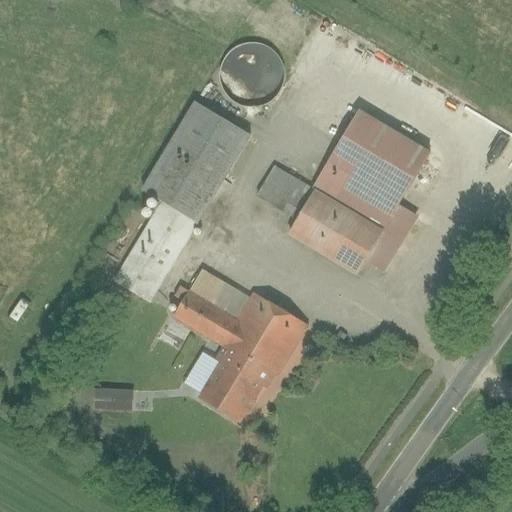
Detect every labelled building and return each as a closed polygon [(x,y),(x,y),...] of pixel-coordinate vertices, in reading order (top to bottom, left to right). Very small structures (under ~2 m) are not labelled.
[(163,196),(202,219),(251,135),(199,104),(149,187),(163,196)] [(292,225),(360,268),(433,152),(364,109),(292,225)] [(276,165),(258,193),(294,216),(312,187),(276,165)] [(202,219),(163,196),(113,279),(152,302),(202,219)] [(232,344),(243,324),(187,290),(175,310),(232,344)] [(232,344),(203,391),(258,424),(315,329),(260,297),(243,324),(232,344)] [(135,409),(135,388),(95,387),(95,409),(135,409)]
